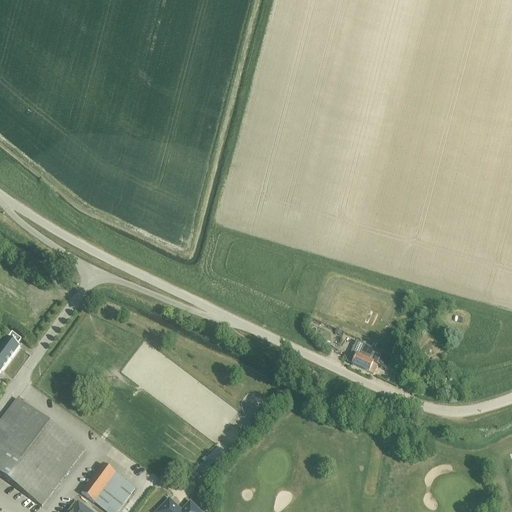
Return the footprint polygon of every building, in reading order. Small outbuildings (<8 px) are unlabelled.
[(0,373),(19,348),(17,346),(21,341),(12,334),(8,340),(8,339),(0,349),(0,373)] [(352,355),(348,364),(374,375),(378,367),(382,369),(385,370),(390,359),(364,347),(357,344),(352,355)] [(396,344),(393,351),(400,354),(403,347),(396,344)] [(403,381),(412,385),(418,373),(409,368),(403,381)] [(17,400),(0,423),(0,476),(33,501),(76,444),(17,400)] [(220,454),(202,474),(207,479),(225,459),(220,454)] [(81,495),(104,511),(118,511),(135,490),(103,466),(81,495)] [(168,502),(158,511),(196,511),(190,506),(183,511),(178,511),(172,505),(168,502)] [(90,511),(78,503),(71,511),(90,511)]
